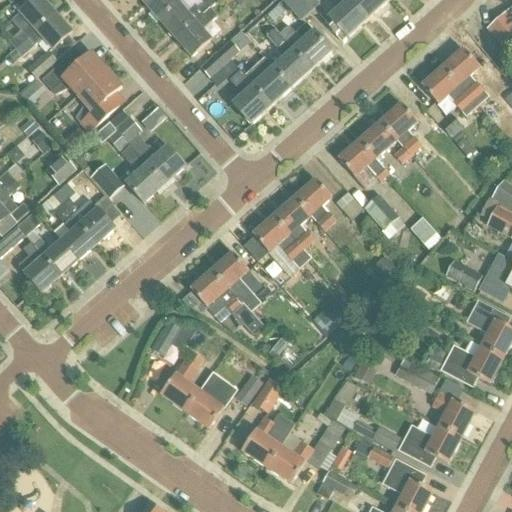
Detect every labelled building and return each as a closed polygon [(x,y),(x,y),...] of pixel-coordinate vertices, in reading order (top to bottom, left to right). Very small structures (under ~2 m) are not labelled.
[(22,35),(10,45),(16,52),(56,16),(41,0),(37,0),(20,15),(11,23),(22,35)] [(149,0),(144,5),(160,24),(180,7),(187,0),(149,0)] [(176,42),(212,11),(211,10),(216,5),(211,0),(205,0),(197,8),(196,6),(187,14),(180,7),(160,24),(176,42)] [(301,24),(311,15),(298,0),(284,0),(282,2),(301,24)] [(298,0),(311,15),(321,6),(315,0),(298,0)] [(348,40),(367,22),(348,0),(332,0),(332,1),(340,10),(329,19),(348,40)] [(387,4),(383,0),(348,0),(367,22),(387,4)] [(212,11),(176,42),(192,59),(211,42),(203,32),(218,19),(212,11)] [(501,46),(511,36),(511,22),(506,15),(488,31),(501,46)] [(52,52),(72,34),(56,16),(16,52),(22,59),(43,41),(52,52)] [(333,54),(314,33),(306,25),(295,35),(290,28),(280,36),(276,31),(275,31),(312,73),(333,54)] [(293,90),(312,73),(275,31),(267,38),(277,51),(276,52),(283,61),(274,70),(293,90)] [(222,50),(232,62),(240,54),(231,43),(225,48),(222,50)] [(210,81),(232,62),(222,50),(200,70),(210,81)] [(472,103),(478,110),(490,100),(484,93),(470,77),(479,69),(463,51),(442,70),(472,103)] [(36,82),(58,63),(48,53),(28,71),(36,82)] [(78,99),(107,73),(91,56),(70,75),(62,65),(42,83),(56,98),(70,90),(78,99)] [(265,60),(246,78),(272,109),(293,90),(274,70),(265,60)] [(466,120),(478,110),(472,103),(442,70),(422,88),(437,106),(447,98),(460,114),(466,120)] [(272,109),(245,77),(241,72),(230,83),(243,98),(233,106),(252,127),(272,109)] [(107,73),(78,99),(85,107),(76,121),(90,135),(109,118),(101,109),(122,90),(107,73)] [(27,90),(19,97),(28,108),(37,101),(27,90)] [(402,106),(380,125),(396,143),(403,150),(411,159),(420,152),(413,142),(415,141),(408,133),(417,124),(402,106)] [(445,121),(433,108),(427,114),(438,127),(439,126),(452,141),(472,164),(479,157),(465,140),(463,133),(465,131),(451,116),(445,121)] [(119,131),(130,145),(142,135),(130,121),(119,131)] [(39,129),(34,123),(24,131),(29,137),(39,129)] [(375,161),(396,143),(380,125),(359,143),(375,161)] [(120,154),(130,145),(119,131),(108,141),(120,154)] [(43,134),(32,143),(43,156),(54,147),(43,134)] [(132,147),(166,186),(187,168),(169,148),(159,158),(150,148),(148,149),(141,140),(132,147)] [(391,177),(382,168),(375,161),(359,143),(338,161),(354,180),(367,169),(377,181),(381,185),(391,177)] [(508,160),(511,157),(511,145),(502,151),(508,160)] [(144,206),(166,186),(132,147),(121,156),(131,168),(134,165),(142,173),(126,186),(144,206)] [(403,150),(394,158),(402,167),(411,159),(403,150)] [(59,188),(78,173),(64,157),(46,173),(59,188)] [(0,194),(15,181),(23,174),(16,166),(0,180),(0,194)] [(111,201),(122,191),(103,169),(92,179),(111,201)] [(15,181),(0,194),(0,237),(1,239),(31,213),(24,205),(19,210),(9,199),(21,189),(15,181)] [(337,224),(322,208),(332,200),(315,181),(294,200),(310,218),(317,226),(324,235),(334,227),(337,224)] [(511,215),(511,187),(504,182),(491,200),(511,215)] [(396,188),(389,197),(403,210),(411,201),(396,188)] [(80,212),(69,199),(62,191),(54,198),(61,207),(60,207),(96,248),(115,231),(98,211),(90,203),(80,212)] [(400,221),(379,197),(364,210),(385,234),(400,221)] [(302,226),(310,218),(294,200),(273,218),(303,252),(315,241),(302,226)] [(78,264),(96,248),(60,207),(53,213),(64,226),(71,235),(61,244),(78,264)] [(511,242),(511,241),(511,217),(497,210),(487,229),(511,242)] [(430,247),(444,234),(424,214),(411,227),(430,247)] [(18,229),(27,239),(41,226),(33,216),(18,229)] [(308,258),(303,252),(273,218),(252,237),(269,255),(278,247),(296,268),(299,272),(311,261),(308,258)] [(0,262),(8,256),(27,239),(18,229),(0,244),(0,262)] [(78,264),(61,244),(51,253),(42,242),(35,249),(44,259),(61,279),(78,264)] [(44,259),(35,249),(32,245),(24,252),(29,259),(19,268),(43,295),(61,279),(44,259)] [(500,260),(511,266),(511,247),(510,252),(506,260),(501,257),(500,260)] [(232,255),(211,273),(249,317),(252,315),(262,306),(240,281),(248,274),(232,255)] [(495,269),(481,295),(503,307),(511,293),(511,266),(500,260),(495,269)] [(475,294),(483,279),(454,262),(446,278),(475,294)] [(211,273),(190,291),(206,310),(215,321),(225,313),(229,318),(220,325),(234,336),(244,327),(254,338),(264,328),(252,315),(249,317),(211,273)] [(421,310),(427,298),(401,285),(395,297),(421,310)] [(487,337),(481,348),(503,360),(511,344),(511,332),(504,328),(509,319),(478,303),(466,326),(487,337)] [(328,338),(339,329),(356,315),(348,306),(331,320),(332,320),(321,330),(328,338)] [(165,360),(182,331),(168,323),(151,352),(165,360)] [(382,337),(375,345),(378,347),(380,344),(393,353),(402,340),(402,339),(398,336),(389,330),(387,329),(382,337)] [(375,345),(382,337),(374,331),(368,340),(375,345)] [(454,347),(440,372),(473,390),(478,380),(490,386),(503,360),(481,348),(475,359),(454,347)] [(184,415),(199,394),(187,386),(196,374),(205,362),(193,354),(183,365),(160,398),(184,415)] [(351,375),(358,366),(349,359),(342,368),(351,375)] [(431,397),(440,380),(404,361),(395,378),(431,397)] [(199,394),(184,415),(208,432),(223,411),(224,413),(238,393),(213,375),(199,395),(199,394)] [(247,410),(264,386),(252,378),(235,401),(247,410)] [(268,417),(285,392),(285,391),(270,380),(253,406),(268,417)] [(345,410),(356,388),(348,383),(337,398),(335,402),(334,401),(326,416),(338,422),(337,424),(352,432),(360,418),(345,410)] [(475,415),(444,399),(438,396),(431,408),(445,416),(438,429),(461,441),(475,415)] [(263,421),(256,432),(241,454),(266,470),(281,448),(295,427),(279,416),(272,427),(263,421)] [(317,446),(330,455),(346,431),(332,422),(316,446),(317,446)] [(411,427),(398,453),(430,470),(436,460),(448,466),(461,441),(438,429),(433,438),(411,427)] [(380,429),(372,443),(393,454),(400,440),(380,429)] [(281,448),(266,470),(291,486),(306,464),(313,453),(301,445),(294,456),(281,448)] [(341,473),(351,454),(342,449),(331,468),(341,473)] [(388,471),(395,459),(374,449),(368,460),(388,471)] [(395,461),(382,486),(401,496),(395,508),(403,511),(423,511),(432,494),(421,488),(426,477),(395,461)] [(351,501),(358,489),(329,472),(323,484),(317,496),(329,502),(335,491),(351,501)]
